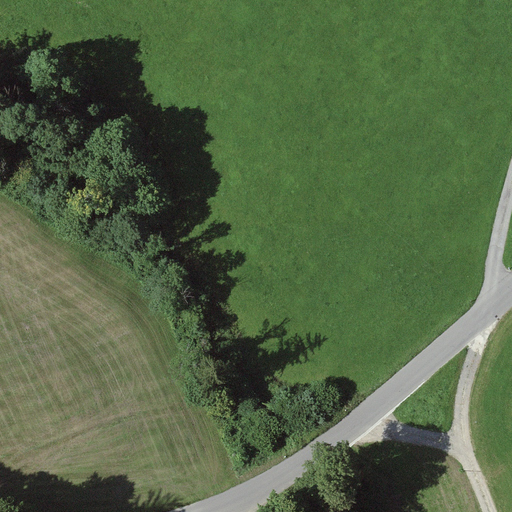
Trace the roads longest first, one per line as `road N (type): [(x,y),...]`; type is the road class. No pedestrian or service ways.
road 1 (tertiary): [(210,511),(264,490),(358,424),(511,289)]
road 2 (track): [(490,511),(462,425),(464,379),(487,309)]
road 3 (track): [(358,424),(436,437),(473,470)]
road 4 (track): [(511,185),(487,309)]
